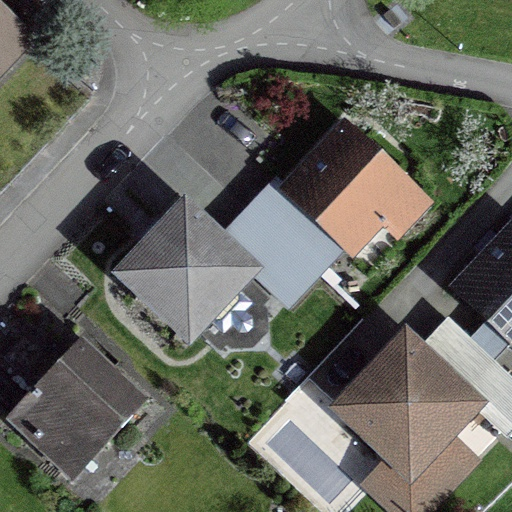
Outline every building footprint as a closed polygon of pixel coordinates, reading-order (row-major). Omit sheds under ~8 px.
[(0,63),(21,41),(0,22),(0,63)] [(405,192),(343,134),(285,195),(322,229),(263,291),(286,313),(345,251),(348,253),(405,192)] [(247,274),(182,213),(121,278),(186,340),(247,274)] [(511,234),(455,294),(493,329),(474,349),(491,366),(510,346),(511,347),(511,234)] [(472,409),(403,344),(338,413),(407,478),(472,409)] [(59,377),(53,371),(6,421),(64,474),(94,442),(101,449),(141,406),(82,352),(59,377)] [(511,429),(511,388),(510,386),(480,418),(503,440),(511,429)]
